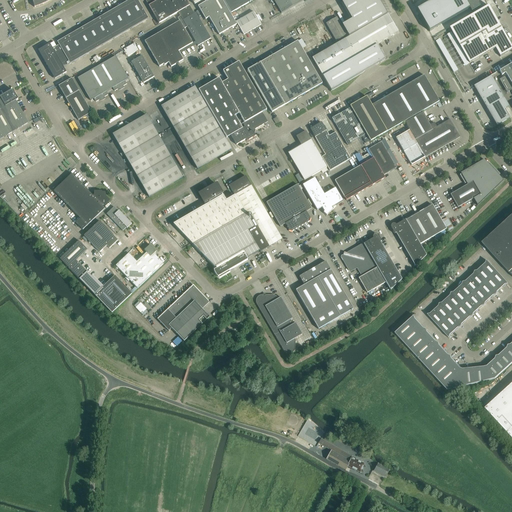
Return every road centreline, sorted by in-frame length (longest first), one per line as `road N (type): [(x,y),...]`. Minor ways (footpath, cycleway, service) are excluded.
road 1 (unclassified): [(138,215),(428,47)]
road 2 (unclassified): [(419,511),(294,443),(113,380)]
road 3 (unclassified): [(73,146),(326,0)]
road 4 (unclassified): [(236,288),(485,143)]
road 5 (unclassified): [(113,380),(54,337),(0,275)]
road 6 (unclassified): [(90,511),(99,404),(113,380)]
road 7 (unclassified): [(511,323),(479,352),(464,344),(511,297)]
road 8 (unclassified): [(236,288),(213,295),(146,224)]
